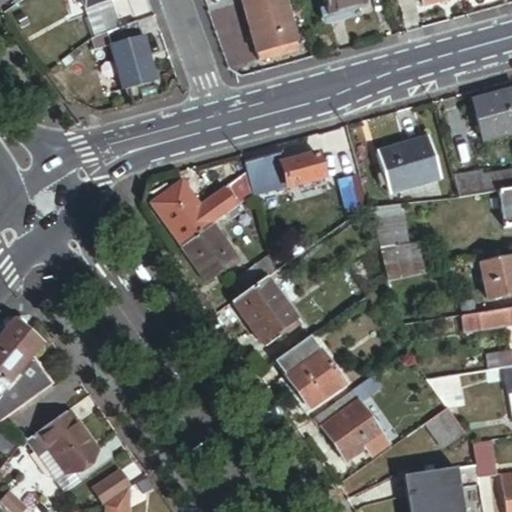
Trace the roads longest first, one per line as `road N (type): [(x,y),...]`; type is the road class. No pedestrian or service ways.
road 1 (tertiary): [(44,203),(270,511)]
road 2 (residential): [(511,46),(223,126)]
road 3 (residential): [(223,126),(97,166),(44,203)]
road 4 (residential): [(223,126),(177,0)]
